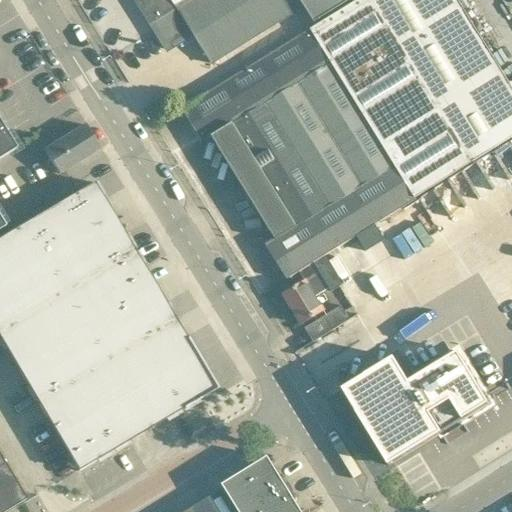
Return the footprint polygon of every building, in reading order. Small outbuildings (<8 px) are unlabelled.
[(137,0),(169,50),(194,34),(212,64),(305,7),(315,23),(353,0),(137,0)] [(196,115),(189,119),(204,143),(214,137),(277,239),(267,245),(288,280),(300,272),(326,257),(353,241),(358,238),(365,251),(384,240),(376,227),(417,201),(415,198),(474,162),(511,138),(511,86),(509,82),(458,0),(359,0),(200,99),(190,105),(196,115)] [(196,115),(190,105),(183,109),(189,119),(196,115)] [(0,159),(16,149),(0,123),(0,159)] [(100,149),(85,125),(43,151),(58,175),(100,149)] [(126,236),(124,233),(105,202),(103,198),(95,185),(94,183),(78,192),(0,238),(0,338),(6,349),(17,368),(29,387),(37,401),(79,471),(82,470),(98,460),(112,452),(131,440),(164,420),(167,419),(180,411),(184,408),(198,400),(217,389),(185,336),(177,322),(175,319),(167,305),(165,302),(158,291),(155,286),(146,271),(144,267),(136,253),(134,250),(126,236)] [(326,257),(300,272),(306,283),(285,295),(303,324),(325,311),(316,296),(330,287),(332,290),(342,284),(326,257)] [(351,307),(377,306),(376,295),(351,296),(351,307)] [(305,328),(310,336),(314,343),(351,320),(342,306),(305,328)] [(394,357),(343,389),(389,465),(490,403),(458,351),(410,382),(394,357)] [(224,486),(226,488),(240,511),(302,511),(269,457),(224,486)] [(0,511),(5,511),(27,500),(5,465),(0,467),(0,511)] [(240,511),(226,488),(187,511),(240,511)]
